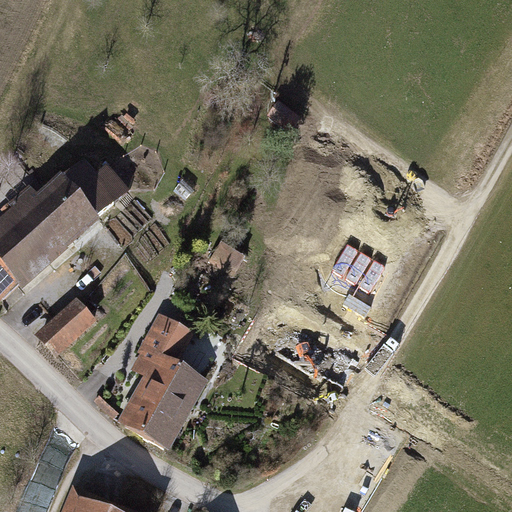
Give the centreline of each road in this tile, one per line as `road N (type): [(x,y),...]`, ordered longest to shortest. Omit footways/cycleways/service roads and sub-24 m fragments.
road 1 (track): [(467,222),(281,85),(278,58),(311,0)]
road 2 (tertiary): [(0,333),(105,437),(226,511)]
road 3 (track): [(369,397),(511,147)]
road 4 (track): [(251,511),(317,459),(369,397)]
